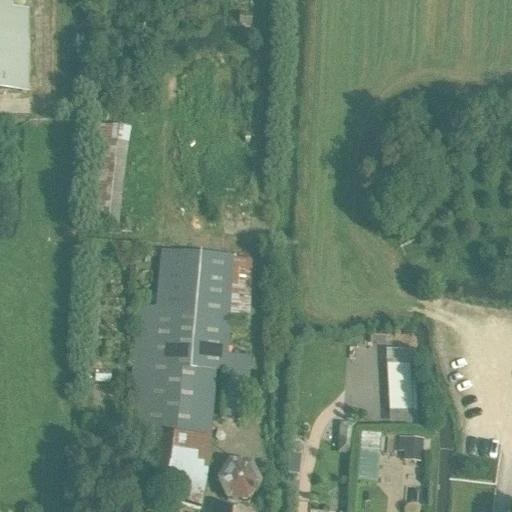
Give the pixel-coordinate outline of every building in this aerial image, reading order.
[(7,13),(7,0),(0,0),(0,94),(25,94),(25,13),(7,13)] [(121,225),(129,129),(96,128),(88,222),(121,225)] [(249,325),(251,263),(234,262),(234,260),(162,255),(156,310),(138,309),(125,435),(160,439),(158,458),(148,496),(200,511),(209,442),(215,374),(225,374),(221,422),(246,423),(250,359),(228,358),(230,324),(249,325)] [(377,486),(380,439),(360,438),(356,485),(377,486)] [(398,440),(397,454),(403,454),(422,456),(423,442),(398,440)] [(289,457),(287,476),(298,477),(300,458),(289,457)] [(248,505),(261,486),(252,466),(231,464),(216,482),(225,504),(248,505)]
